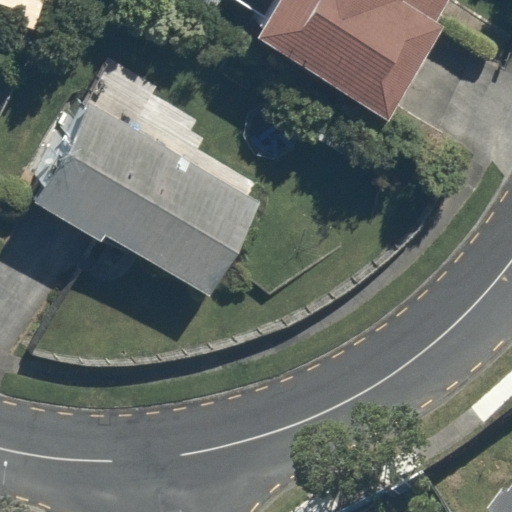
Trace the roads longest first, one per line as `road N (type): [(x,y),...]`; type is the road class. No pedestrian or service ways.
road 1 (residential): [(511,259),(431,345),(346,403),(277,432),(152,460)]
road 2 (residential): [(152,460),(89,462),(0,448)]
